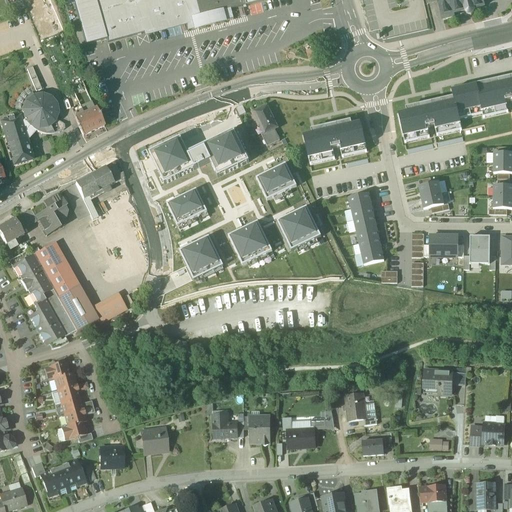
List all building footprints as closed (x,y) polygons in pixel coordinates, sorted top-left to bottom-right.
[(72,0),(85,45),(106,39),(95,0),(72,0)] [(231,10),(262,1),(262,0),(95,0),(106,39),(108,43),(193,20),(196,30),(215,25),(234,20),(231,10)] [(452,15),(465,12),(466,15),(471,16),(473,14),(473,10),(483,8),(481,0),(438,0),(439,3),(439,4),(443,21),(453,19),(452,15)] [(41,91),(32,69),(27,72),(36,93),(41,91)] [(499,85),(478,90),(480,99),(478,100),(481,110),(482,113),(507,108),(506,104),(511,102),(511,81),(511,82),(510,78),(498,81),(499,85)] [(477,86),(478,90),(499,85),(498,81),(477,86)] [(456,109),(458,115),(481,110),(478,100),(480,99),(478,90),(477,86),(451,92),(453,99),(454,103),(455,109),(456,109)] [(32,95),(30,92),(25,94),(20,99),(17,104),(15,112),(20,112),(24,101),(32,95)] [(32,95),(24,101),(20,112),(23,112),(24,121),(25,123),(34,132),(41,135),(51,136),(58,134),(64,131),(64,126),(55,121),(57,116),(56,107),(50,100),(42,97),(33,98),(32,95)] [(453,99),(431,104),(432,107),(454,103),(453,99)] [(406,113),(398,115),(403,139),(428,133),(427,130),(434,128),(435,132),(460,126),(458,115),(456,109),(455,109),(454,103),(432,107),(431,104),(420,106),(421,110),(406,113)] [(236,110),(240,118),(247,115),(243,107),(236,110)] [(72,112),(75,119),(84,115),(80,108),(72,112)] [(255,114),(265,134),(265,135),(274,131),(278,129),(267,108),(255,114)] [(78,126),(83,137),(103,128),(95,110),(84,115),(75,119),(78,126)] [(21,126),(19,119),(1,124),(14,167),(32,161),(26,141),(21,126)] [(34,132),(25,123),(21,126),(26,141),(34,132)] [(312,135),(303,137),(308,161),(333,155),(333,151),(340,150),(341,154),(366,148),(360,124),(351,126),(338,129),(337,125),(325,128),(326,132),(312,135)] [(279,142),(274,131),(265,135),(265,134),(262,136),(268,147),(279,142)] [(181,139),(149,154),(164,186),(210,163),(217,179),(249,164),(234,132),(188,154),(181,139)] [(493,155),(493,165),(511,165),(511,155),(510,155),(498,155),(493,155)] [(113,165),(105,170),(113,185),(121,181),(122,181),(125,180),(123,174),(119,176),(113,165)] [(511,175),(511,165),(493,165),(493,175),(497,175),(509,176),(511,175)] [(286,166),(256,180),(267,203),(297,188),(286,166)] [(108,188),(113,185),(105,170),(104,169),(89,178),(97,194),(102,191),(108,188)] [(509,187),(509,176),(497,175),(497,187),(509,187)] [(83,202),(87,199),(97,194),(89,178),(75,185),(83,202)] [(418,182),(420,188),(431,185),(430,180),(418,182)] [(445,182),(439,184),(441,195),(447,194),(445,182)] [(418,188),(421,200),(441,195),(439,184),(431,185),(420,188),(418,188)] [(65,191),(79,221),(89,216),(83,202),(75,185),(65,191)] [(493,187),(493,199),(511,199),(511,187),(509,187),(497,187),(493,187)] [(118,201),(123,214),(136,209),(129,191),(119,195),(121,200),(118,201)] [(196,192),(167,206),(178,229),(207,214),(196,192)] [(449,193),(447,194),(441,195),(444,207),(448,206),(452,205),(449,193)] [(99,197),(97,194),(87,199),(89,203),(99,197)] [(35,219),(46,237),(60,229),(59,229),(63,226),(67,214),(64,209),(66,208),(59,195),(48,201),(53,209),(48,212),(35,219)] [(348,200),(351,211),(371,207),(368,195),(348,200)] [(444,207),(441,195),(421,200),(423,211),(430,210),(444,207)] [(89,216),(92,221),(96,219),(89,203),(87,199),(83,202),(89,216)] [(511,211),(511,199),(493,199),(493,211),(507,211),(511,211)] [(53,209),(48,201),(43,204),(48,212),(53,209)] [(444,207),(430,210),(432,215),(449,212),(448,206),(444,207)] [(351,211),(353,222),(374,218),(371,207),(351,211)] [(307,209),(277,223),(291,253),(321,239),(307,209)] [(30,211),(20,217),(26,228),(37,222),(30,211)] [(353,222),(351,211),(344,213),(346,224),(353,222)] [(21,231),(26,228),(20,217),(14,220),(21,231)] [(353,222),(356,234),(376,229),(374,218),(353,222)] [(0,228),(0,236),(5,246),(23,236),(21,231),(14,220),(0,228)] [(353,222),(346,224),(349,235),(356,234),(353,222)] [(258,224),(228,238),(243,268),(272,253),(258,224)] [(356,234),(359,245),(379,240),(376,229),(356,234)] [(458,238),(430,238),(430,247),(430,259),(457,259),(458,247),(458,238)] [(490,238),(470,238),(469,258),(469,266),(489,266),(489,258),(490,238)] [(511,238),(502,239),(501,266),(511,266),(511,238)] [(209,239),(179,253),(194,283),(224,268),(209,239)] [(359,246),(361,256),(381,251),(379,240),(359,245),(359,246)] [(52,291),(57,300),(79,288),(79,287),(55,244),(54,244),(33,256),(52,291)] [(361,256),(359,246),(353,247),(355,257),(361,256)] [(1,254),(6,263),(13,259),(8,250),(1,254)] [(308,257),(313,268),(326,261),(321,250),(308,257)] [(364,267),(384,263),(381,251),(361,256),(364,267)] [(20,278),(22,282),(28,292),(30,296),(28,297),(34,308),(45,302),(42,297),(52,291),(33,256),(12,268),(18,279),(20,278)] [(361,256),(355,257),(354,257),(356,268),(364,267),(361,256)] [(286,280),(311,279),(310,267),(286,269),(286,280)] [(91,309),(79,288),(57,300),(75,333),(76,334),(98,321),(91,309)] [(65,339),(75,333),(57,300),(52,291),(42,297),(45,302),(48,307),(64,337),(65,339)] [(125,311),(117,295),(91,309),(98,321),(100,325),(125,311)] [(7,301),(13,315),(22,311),(16,297),(7,301)] [(34,308),(37,313),(48,307),(45,302),(34,308)] [(64,337),(48,307),(37,313),(29,318),(31,322),(35,329),(40,336),(39,337),(43,344),(44,343),(46,347),(48,346),(64,337)] [(48,346),(51,351),(60,349),(68,344),(65,339),(64,337),(48,346)] [(48,382),(54,381),(69,376),(65,364),(44,370),(48,382)] [(43,384),(48,382),(44,370),(40,371),(43,384)] [(439,396),(451,396),(452,381),(452,374),(424,373),(424,391),(439,392),(439,396)] [(457,387),(465,388),(466,375),(452,374),(452,381),(457,381),(457,387)] [(72,376),(69,376),(54,381),(57,393),(75,387),(72,376)] [(75,388),(77,393),(87,390),(86,384),(75,387),(75,388)] [(75,388),(75,387),(57,393),(60,405),(79,400),(77,393),(75,388)] [(60,405),(57,393),(51,394),(54,406),(60,405)] [(345,398),(348,423),(364,421),(376,419),(374,404),(364,406),(363,396),(345,398)] [(81,406),(79,400),(60,405),(64,417),(82,412),(81,406)] [(81,406),(82,412),(92,409),(91,403),(81,406)] [(94,414),(92,409),(82,412),(84,417),(94,414)] [(84,417),(82,412),(64,417),(67,429),(82,425),(86,424),(84,417)] [(324,413),(324,420),(325,427),(315,428),(315,432),(336,431),(332,413),(324,413)] [(213,417),(214,441),(238,440),(237,425),(228,425),(225,425),(225,416),(213,417)] [(485,417),(484,425),(495,426),(496,418),(485,417)] [(250,445),(270,445),(270,418),(260,418),(252,418),(250,418),(250,432),(250,445)] [(484,445),(503,447),(505,419),(496,418),(495,426),(484,425),(484,429),(483,445),(484,445)] [(283,419),(284,433),(287,433),(293,433),(292,424),(292,419),(283,419)] [(364,421),(365,427),(377,426),(376,419),(364,421)] [(311,428),(315,428),(325,427),(324,420),(310,421),(310,423),(311,428)] [(310,423),(292,424),(293,433),(315,432),(315,428),(311,428),(310,423)] [(86,437),(82,425),(67,429),(61,430),(65,443),(77,440),(86,437)] [(9,432),(7,426),(0,427),(0,441),(6,440),(4,433),(9,432)] [(471,446),(483,447),(484,445),(483,445),(484,429),(472,428),(471,446)] [(59,445),(65,443),(61,430),(55,432),(59,445)] [(141,441),(143,456),(161,454),(160,452),(166,452),(167,453),(165,431),(142,433),(142,441),(141,441)] [(287,433),(288,452),(316,451),(315,432),(293,433),(287,433)] [(77,440),(79,445),(92,441),(90,435),(86,437),(77,440)] [(8,439),(6,440),(0,441),(0,453),(11,451),(14,446),(12,441),(8,439)] [(430,451),(442,452),(442,443),(442,441),(430,440),(430,451)] [(362,443),(363,457),(383,456),(382,442),(362,443)] [(100,450),(100,470),(123,470),(122,449),(100,450)] [(77,451),(71,453),(74,459),(80,457),(77,451)] [(14,459),(20,477),(26,474),(20,456),(14,459)] [(62,469),(59,470),(68,494),(76,491),(77,491),(75,487),(84,484),(83,483),(76,463),(67,467),(62,469)] [(31,470),(35,479),(40,477),(45,475),(41,466),(31,470)] [(59,498),(68,494),(59,470),(56,471),(50,473),(45,475),(40,477),(48,497),(48,498),(57,494),(58,498),(59,498)] [(86,472),(90,483),(95,481),(91,470),(86,472)] [(26,474),(20,477),(24,485),(30,483),(26,474)] [(85,482),(83,483),(84,484),(75,487),(77,491),(76,491),(76,492),(87,488),(85,482)] [(10,494),(21,491),(19,484),(8,487),(10,494)] [(479,511),(495,511),(495,486),(479,486),(479,511)] [(503,501),(510,501),(511,487),(503,487),(503,501)] [(445,488),(428,489),(422,490),(422,498),(422,502),(429,502),(430,511),(446,510),(445,488)] [(391,506),(391,511),(410,511),(408,492),(397,493),(397,490),(388,491),(390,506),(391,506)] [(0,497),(0,499),(1,502),(3,511),(13,511),(27,508),(21,491),(10,494),(0,497)] [(358,506),(358,511),(378,511),(376,493),(366,494),(366,496),(356,497),(357,506),(358,506)] [(59,499),(59,498),(58,498),(57,494),(48,498),(48,497),(46,498),(48,503),(59,499)] [(318,511),(314,495),(307,497),(308,500),(311,511),(318,511)] [(345,511),(343,499),(343,496),(332,498),(323,500),(325,511),(345,511)] [(295,504),(289,505),(291,511),(311,511),(308,500),(295,504)] [(276,511),(272,501),(253,509),(254,511),(276,511)]
